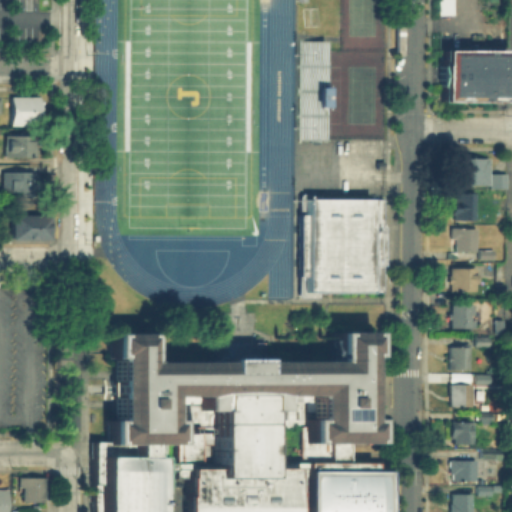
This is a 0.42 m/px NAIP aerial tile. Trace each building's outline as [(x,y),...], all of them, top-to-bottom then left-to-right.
[(322,39),(321,139),(296,139),(297,39),(322,39)] [(503,51),(502,100),(439,99),(439,51),(503,51)] [(7,95),(36,95),(36,124),(7,124),(7,95)] [(46,138),(46,150),(36,150),(36,157),(6,157),(6,138),(46,138)] [(447,158),(486,158),(486,173),(503,173),(503,185),(447,185),(447,158)] [(5,170),(35,170),(35,195),(4,195),(5,170)] [(381,198),(318,198),(318,193),(296,193),(295,295),(317,295),(317,291),(380,292),(380,265),(383,265),(384,225),(380,225),(381,198)] [(472,194),(472,218),(450,218),(450,194),(472,194)] [(48,218),(48,241),(13,241),(13,218),(48,218)] [(473,228),(473,250),(450,249),(450,228),(473,228)] [(472,268),(472,289),(447,289),(447,268),(472,268)] [(502,283),(502,296),(493,296),(493,283),(502,283)] [(471,305),(471,327),(447,327),(447,304),(471,305)] [(490,332),(490,318),(500,318),(500,332),(490,332)] [(319,362),(329,362),(329,339),(333,339),(333,331),(371,331),(371,359),(367,359),(366,421),(374,421),(374,445),(347,445),(347,441),(305,441),(305,420),(312,420),(313,398),(285,398),(285,404),(280,404),(280,411),(267,411),(267,462),(265,462),(265,476),(213,477),(213,470),(212,469),(213,411),(199,411),(199,397),(166,397),(166,422),(174,422),(174,428),(173,428),(173,446),(155,446),(155,456),(131,456),(131,444),(107,443),(107,421),(115,421),(115,360),(107,360),(107,334),(115,334),(115,335),(150,335),(150,361),(319,362)] [(486,335),(486,344),(474,344),(474,335),(486,335)] [(467,346),(467,367),(447,367),(447,346),(467,346)] [(448,373),(461,374),(461,383),(469,383),(469,404),(448,404),(448,373)] [(472,421),(472,442),(448,442),(448,421),(472,421)] [(174,428),(174,429),(200,429),(200,468),(184,468),(184,480),(174,480),(174,472),(156,472),(156,463),(172,463),(173,446),(173,428),(174,428)] [(107,443),(131,444),(130,454),(100,455),(100,511),(91,511),(92,443),(107,443)] [(323,443),(323,459),(301,459),(301,443),(323,443)] [(323,459),(323,443),(343,443),(343,459),(323,459)] [(500,449),(500,457),(479,457),(479,449),(500,449)] [(130,454),(131,456),(155,456),(155,463),(156,463),(156,472),(154,472),(154,511),(100,511),(100,455),(130,454)] [(323,459),(343,459),(343,462),(370,462),(370,467),(382,467),(382,511),(301,511),(301,460),(301,459),(323,459)] [(447,459),(472,459),(472,479),(447,479),(447,459)] [(301,460),(300,476),(292,476),(292,466),(270,466),(270,460),(301,460)] [(200,468),(200,469),(212,469),(213,470),(213,477),(265,476),(267,468),(290,469),(290,511),(185,511),(185,480),(184,480),(184,468),(200,468)] [(16,478),(41,478),(41,504),(18,504),(18,489),(16,489),(16,478)] [(489,486),(489,494),(476,494),(476,486),(489,486)] [(470,494),(469,511),(448,511),(448,494),(470,494)]
